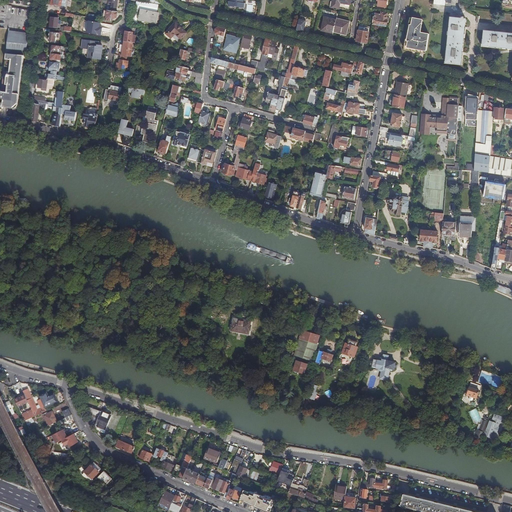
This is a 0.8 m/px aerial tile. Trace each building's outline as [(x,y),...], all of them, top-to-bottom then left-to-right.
[(110,7),(110,10),(116,11),(117,8),(117,0),(109,0),(108,6),(110,7)] [(333,0),(332,8),(350,10),(351,0),(333,0)] [(239,7),(237,7),(229,6),(230,1),(228,1),(227,7),(235,10),(238,11),(239,7)] [(2,6),(0,6),(0,8),(0,29),(9,30),(11,14),(12,9),(2,8),(2,6)] [(12,7),(12,9),(11,14),(27,17),(28,10),(12,7)] [(158,13),(140,9),(139,15),(138,17),(139,17),(138,20),(156,24),(158,13)] [(110,10),(107,10),(105,20),(111,21),(111,18),(112,19),(114,19),(117,17),(118,12),(116,11),(110,10)] [(374,17),(373,24),(376,25),(378,23),(387,25),(388,20),(387,20),(388,13),(382,12),(381,14),(376,13),(375,17),(374,17)] [(451,17),(446,62),(461,64),(466,19),(465,18),(465,16),(462,16),(462,18),(458,18),(458,14),(452,13),(451,17)] [(301,15),(297,31),(304,32),(306,26),(302,25),(302,22),(305,23),(307,17),(301,15)] [(50,27),(60,28),(60,27),(60,24),(58,24),(58,17),(57,17),(57,18),(51,18),(50,27)] [(321,29),(334,32),(337,20),(325,17),(321,29)] [(337,20),(334,32),(347,35),(350,21),(337,18),(337,20)] [(426,54),(426,51),(418,49),(415,49),(409,48),(410,42),(409,42),(411,27),(412,27),(413,19),(410,19),(406,51),(426,54)] [(426,51),(427,51),(430,34),(421,33),(423,21),(413,19),(412,27),(411,27),(409,42),(410,42),(409,48),(415,49),(415,45),(418,45),(418,49),(426,51)] [(175,34),(181,40),(187,33),(175,23),(166,33),(171,38),(175,34)] [(370,28),(360,26),(357,41),(367,43),(370,28)] [(224,42),(227,29),(219,27),(216,29),(216,34),(220,35),(219,40),(224,42)] [(0,29),(0,52),(6,53),(9,31),(9,30),(0,29)] [(511,48),(511,33),(484,30),(483,46),(511,48)] [(26,55),(29,33),(9,31),(6,53),(24,55),(26,55)] [(126,31),(124,41),(132,42),(133,32),(126,31)] [(59,38),(59,33),(50,32),(48,41),(54,42),(54,43),(55,43),(56,38),(59,38)] [(250,49),(253,35),(245,33),(242,47),(250,49)] [(225,50),(237,53),(241,39),(229,36),(225,50)] [(265,71),(267,63),(269,53),(272,40),(267,38),(263,54),(264,54),(262,63),(253,60),(251,68),(257,69),(264,71),(265,71)] [(275,54),(278,41),(272,40),(269,53),(275,54)] [(91,49),(90,58),(102,60),(104,47),(99,46),(100,42),(85,41),(84,48),(91,49)] [(124,41),(122,54),(122,56),(127,57),(130,57),(133,58),(134,53),(132,53),(133,46),(135,46),(136,43),(132,42),(124,41)] [(52,45),(51,54),(58,55),(58,53),(60,53),(61,52),(62,52),(62,46),(52,45)] [(296,59),(299,46),(295,45),(292,56),(291,56),(291,57),(296,59)] [(83,57),(90,58),(91,49),(84,48),(83,57)] [(190,52),(188,52),(181,50),(179,58),(185,60),(188,61),(190,52)] [(24,55),(6,53),(0,97),(0,98),(4,99),(3,101),(3,104),(3,106),(3,107),(13,108),(15,108),(17,107),(18,106),(18,105),(19,101),(21,82),(23,63),(24,55)] [(61,57),(68,58),(68,56),(63,55),(58,55),(51,54),(51,59),(53,60),(52,62),(60,63),(61,57)] [(117,65),(116,69),(124,71),(126,71),(128,62),(126,61),(127,57),(122,56),(121,55),(119,66),(117,65)] [(295,66),(296,59),(291,57),(290,58),(292,59),(289,71),(288,73),(287,73),(286,77),(291,79),(292,74),(294,67),(295,66)] [(213,58),(212,63),(228,67),(230,62),(219,60),(213,58)] [(354,68),(355,60),(351,59),(350,64),(343,62),(342,66),(336,65),(335,70),(352,74),(353,72),(354,68)] [(362,75),(365,62),(355,60),(354,68),(357,69),(356,73),(361,75),(362,75)] [(60,69),(60,63),(52,62),(50,62),(50,67),(48,67),(48,70),(52,71),(57,71),(58,71),(59,69),(60,69)] [(281,73),(280,72),(269,69),(271,64),(267,63),(265,71),(280,75),(281,73)] [(178,65),(177,69),(176,72),(190,75),(196,77),(202,78),(202,77),(200,76),(201,74),(192,72),(192,70),(178,65)] [(255,74),(257,69),(251,68),(240,65),(239,69),(238,72),(244,74),(245,71),(255,74)] [(292,74),(304,77),(307,78),(309,69),(305,68),(305,70),(294,67),(292,74)] [(177,69),(170,68),(169,71),(168,71),(166,78),(174,80),(175,77),(176,72),(177,69)] [(354,76),(361,78),(361,75),(356,73),(357,69),(354,68),(353,72),(355,73),(354,76)] [(220,69),(218,77),(225,79),(227,71),(220,69)] [(54,79),(59,80),(60,76),(56,75),(57,71),(52,71),(51,75),(46,74),(45,74),(45,78),(48,78),(54,79)] [(123,78),(131,80),(132,72),(126,71),(124,71),(123,78)] [(176,72),(175,77),(179,79),(182,79),(185,80),(186,78),(188,79),(189,78),(190,75),(176,72)] [(271,111),(276,112),(286,77),(280,75),(279,80),(276,79),(274,84),(280,86),(279,91),(280,91),(278,95),(274,94),(274,92),(269,91),(267,98),(272,100),(271,103),(273,104),(271,108),(272,108),(271,111)] [(45,78),(36,77),(36,82),(38,82),(38,87),(42,88),(42,90),(46,91),(47,84),(53,85),(54,79),(48,78),(45,78)] [(299,90),(302,81),(291,79),(286,77),(276,112),(276,115),(278,116),(279,110),(285,112),(289,99),(286,98),(289,87),(299,90)] [(221,87),(224,88),(225,82),(218,80),(215,89),(220,91),(221,87)] [(355,93),(358,94),(360,82),(355,80),(354,83),(350,82),(348,91),(355,93)] [(396,91),(395,95),(406,97),(409,84),(399,82),(397,91),(396,91)] [(243,94),(245,88),(234,85),(231,84),(231,87),(237,89),(235,95),(239,97),(241,93),(243,94)] [(177,93),(179,86),(173,85),(171,95),(169,101),(174,102),(175,101),(176,101),(178,96),(179,96),(180,94),(177,93)] [(134,93),(143,96),(145,90),(130,87),(129,87),(128,92),(134,93)] [(336,95),(337,91),(328,88),(324,100),(329,101),(331,94),(336,95)] [(118,101),(120,93),(106,90),(103,101),(108,102),(108,99),(118,101)] [(53,125),(60,126),(61,119),(62,105),(64,92),(59,91),(57,104),(49,102),(48,106),(54,107),(53,111),(56,111),(56,115),(53,125)] [(395,95),(393,107),(404,109),(406,97),(395,95)] [(453,103),(453,98),(450,98),(449,105),(443,104),(442,116),(422,114),(421,131),(430,132),(430,127),(438,128),(437,130),(447,131),(450,131),(449,137),(450,137),(453,103)] [(47,110),(48,106),(49,102),(33,100),(33,108),(31,120),(37,121),(39,104),(43,105),(43,109),(47,110)] [(343,113),(343,112),(345,106),(345,103),(346,101),(343,100),(341,107),(328,103),(327,109),(343,113)] [(202,110),(204,103),(199,102),(198,101),(197,104),(194,103),(193,106),(196,107),(195,113),(200,115),(202,110)] [(458,101),(453,103),(450,137),(456,137),(457,131),(458,117),(462,117),(463,106),(458,105),(458,101)] [(467,102),(466,102),(466,114),(468,115),(468,119),(475,120),(476,103),(467,103),(467,102)] [(168,105),(166,114),(177,117),(180,104),(178,104),(175,105),(173,105),(172,106),(168,105)] [(62,105),(61,119),(75,121),(76,112),(70,112),(71,106),(63,105),(62,105)] [(155,125),(156,125),(158,120),(155,119),(155,118),(156,118),(156,117),(155,117),(157,108),(148,106),(147,114),(146,116),(144,115),(142,122),(149,123),(149,124),(152,124),(151,127),(155,127),(155,125)] [(500,110),(500,108),(499,107),(497,107),(495,108),(494,122),(500,123),(500,119),(503,119),(504,110),(500,110)] [(207,112),(202,110),(200,115),(198,124),(207,126),(211,114),(207,113),(207,112)] [(494,111),(478,110),(477,126),(476,145),(475,164),(475,170),(480,171),(489,172),(511,176),(511,175),(511,159),(510,159),(501,157),(490,155),(491,146),(494,111)] [(90,134),(95,135),(98,115),(95,114),(94,115),(92,115),(91,115),(90,115),(85,115),(84,119),(86,119),(85,123),(85,125),(90,127),(90,126),(91,126),(90,134)] [(250,130),(254,117),(245,114),(243,121),(241,128),(250,130)] [(317,127),(320,116),(319,115),(318,118),(311,116),(311,117),(304,115),(303,119),(305,120),(304,123),(317,127)] [(223,132),(227,119),(219,117),(215,130),(223,132)] [(402,121),(393,119),(391,126),(400,127),(402,121)] [(410,136),(416,137),(418,124),(412,123),(411,127),(412,127),(410,136)] [(137,125),(135,134),(144,136),(143,142),(149,143),(151,134),(154,134),(156,125),(155,125),(155,127),(151,127),(152,124),(149,124),(148,128),(137,125)] [(338,136),(338,132),(340,126),(334,124),(329,143),(336,145),(338,136)] [(125,127),(120,126),(119,133),(132,136),(134,129),(130,128),(130,126),(125,125),(125,127)] [(283,135),(313,143),(314,139),(315,133),(285,125),(283,135)] [(368,129),(354,126),(352,134),(366,137),(368,129)] [(279,149),(282,136),(278,135),(278,133),(275,132),(275,131),(270,130),(266,142),(276,144),(275,148),(279,149)] [(179,144),(187,147),(190,135),(189,135),(190,132),(183,131),(183,133),(177,131),(175,136),(173,144),(174,145),(177,146),(178,145),(179,144)] [(164,153),(166,153),(172,134),(168,133),(167,139),(165,142),(164,141),(161,141),(158,151),(160,151),(164,153)] [(315,133),(314,139),(321,141),(323,135),(315,133)] [(405,139),(406,135),(392,133),(390,144),(401,146),(403,138),(405,139)] [(243,151),(244,151),(248,138),(239,135),(235,149),(236,149),(243,151)] [(340,149),(343,137),(338,136),(336,145),(335,149),(336,149),(336,148),(340,149)] [(495,146),(491,146),(490,155),(501,157),(501,154),(494,153),(495,146)] [(210,150),(205,148),(200,163),(206,165),(207,162),(213,164),(216,152),(210,150)] [(238,171),(243,151),(236,149),(235,153),(238,154),(234,166),(226,164),(223,173),(229,174),(231,175),(233,175),(234,175),(235,170),(238,171)] [(199,154),(190,151),(187,160),(196,162),(199,154)] [(401,152),(394,151),(392,161),(400,162),(401,152)] [(352,159),(351,163),(351,165),(361,166),(362,158),(358,158),(358,156),(357,156),(357,158),(352,157),(352,159)] [(384,177),(385,177),(401,180),(403,165),(375,160),(374,162),(389,165),(388,169),(393,170),(399,171),(399,176),(392,174),(385,173),(384,177)] [(252,180),(257,162),(256,162),(253,172),(248,170),(249,167),(245,166),(245,169),(239,167),(236,176),(252,181),(252,180)] [(260,163),(257,162),(252,180),(255,181),(255,182),(265,185),(265,182),(267,182),(268,179),(266,178),(267,176),(259,173),(261,165),(260,165),(260,163)] [(327,180),(332,181),(335,171),(341,171),(342,167),(330,165),(328,175),(327,180)] [(323,196),(327,180),(328,175),(316,172),(315,178),(311,193),(323,196)] [(372,175),(370,186),(372,186),(373,181),(374,182),(373,187),(375,187),(375,188),(377,189),(378,188),(380,188),(381,179),(384,180),(385,177),(384,177),(372,175)] [(392,179),(385,178),(384,185),(391,186),(392,179)] [(265,199),(268,200),(268,198),(272,199),(276,184),(270,182),(265,199)] [(507,197),(507,183),(487,183),(486,196),(507,197)] [(344,197),(354,199),(356,189),(351,188),(351,187),(350,187),(350,188),(346,187),(344,197)] [(291,206),(297,208),(300,195),(301,193),(295,191),(293,199),(291,198),(289,202),(292,203),(291,206)] [(300,195),(297,208),(303,209),(304,205),(306,205),(307,200),(305,200),(306,196),(300,195)] [(391,210),(392,211),(395,211),(395,212),(396,212),(396,213),(396,214),(399,214),(400,214),(400,213),(401,213),(401,211),(407,212),(409,201),(408,201),(409,198),(405,198),(404,201),(403,200),(404,198),(394,196),(394,198),(390,197),(389,203),(390,203),(389,205),(391,206),(391,210)] [(319,212),(323,213),(324,213),(326,208),(326,205),(327,202),(326,201),(322,200),(319,212)] [(347,210),(355,211),(356,204),(349,202),(347,210)] [(345,227),(348,227),(349,224),(350,224),(352,212),(347,211),(346,215),(343,214),(342,221),(345,222),(344,223),(346,223),(345,227)] [(472,230),(476,230),(477,215),(475,214),(475,216),(460,215),(460,228),(459,232),(459,240),(472,240),(472,230)] [(366,229),(366,232),(375,235),(377,226),(375,226),(376,223),(374,222),(375,219),(367,218),(365,229),(366,229)] [(445,238),(455,238),(456,223),(443,222),(442,235),(445,235),(445,238)] [(511,225),(506,224),(504,224),(502,232),(511,233),(511,225)] [(421,241),(425,241),(429,241),(430,231),(422,230),(421,241)] [(438,231),(430,231),(429,241),(433,242),(437,242),(438,231)] [(500,246),(500,247),(498,258),(505,259),(507,244),(503,243),(502,246),(500,246)] [(495,246),(491,268),(496,269),(498,261),(498,258),(500,247),(495,246)] [(511,294),(511,289),(497,284),(495,289),(511,296),(511,294)] [(231,332),(251,336),(254,320),(232,315),(232,318),(233,319),(231,332)] [(317,344),(320,336),(304,330),(295,355),(314,361),(315,359),(313,358),(317,344)] [(355,346),(357,343),(350,341),(349,344),(345,343),(341,353),(354,357),(358,347),(355,346)] [(320,351),(316,362),(320,364),(322,358),(332,361),(333,355),(331,355),(327,353),(320,351)] [(384,355),(383,358),(383,360),(382,361),(374,360),(374,364),(371,364),(370,367),(382,369),(380,379),(385,380),(387,370),(388,369),(390,370),(392,371),(393,370),(393,369),(394,369),(394,367),(395,365),(395,363),(388,361),(389,356),(384,355)] [(304,374),(308,364),(297,360),(293,370),(304,374)] [(480,380),(499,388),(503,377),(484,370),(480,380)] [(316,389),(317,386),(313,384),(308,397),(314,399),(316,394),(312,393),(314,388),(316,389)] [(477,399),(481,388),(471,384),(467,395),(477,399)] [(28,389),(24,391),(24,393),(25,395),(29,402),(32,410),(35,417),(47,411),(45,408),(42,400),(38,401),(40,405),(36,406),(28,389)] [(40,396),(42,400),(45,408),(58,402),(55,394),(49,396),(47,393),(40,396)] [(25,395),(15,400),(19,407),(29,402),(25,395)] [(92,420),(91,425),(94,430),(95,427),(101,413),(101,412),(90,408),(88,409),(87,412),(89,419),(92,420)] [(26,421),(33,418),(35,417),(32,410),(22,415),(24,418),(26,421)] [(49,426),(57,422),(53,412),(44,416),(49,426)] [(101,413),(95,427),(100,429),(101,427),(107,430),(112,417),(101,413)] [(66,422),(73,419),(72,415),(67,418),(66,418),(58,421),(60,424),(65,422),(66,422)] [(500,424),(502,419),(497,417),(494,423),(493,424),(490,423),(484,437),(490,439),(493,433),(496,434),(498,429),(497,428),(497,427),(498,427),(499,424),(500,424)] [(445,428),(446,424),(433,420),(432,423),(445,428)] [(479,431),(483,432),(487,422),(482,420),(479,430),(479,431)] [(119,442),(116,448),(124,452),(124,451),(132,454),(135,447),(123,442),(122,443),(119,442)] [(154,455),(154,456),(157,458),(158,456),(164,459),(165,458),(166,458),(168,455),(168,454),(165,452),(164,451),(162,450),(160,450),(157,449),(154,455)] [(212,450),(208,449),(204,459),(217,463),(221,454),(217,452),(217,451),(213,449),(212,450)] [(143,450),(140,457),(140,458),(149,462),(150,459),(152,460),(154,456),(154,455),(143,450)] [(166,458),(165,462),(163,467),(172,471),(174,466),(173,465),(175,458),(168,455),(166,458)] [(180,476),(184,478),(188,469),(192,459),(193,458),(187,456),(182,467),(184,467),(180,476)] [(242,462),(235,459),(230,472),(233,474),(235,467),(239,469),(242,462)] [(228,462),(222,460),(219,468),(224,471),(224,470),(227,463),(228,462)] [(92,465),(100,472),(102,470),(94,462),(92,465)] [(283,470),(284,466),(274,462),(272,469),(271,469),(270,472),(274,473),(274,472),(278,474),(277,477),(279,478),(280,476),(283,470)] [(93,479),(100,472),(92,465),(85,472),(93,479)] [(254,467),(250,465),(248,469),(245,478),(248,480),(254,467)] [(241,475),(237,474),(237,475),(245,478),(248,469),(244,468),(241,475)] [(191,481),(190,483),(193,484),(193,482),(196,484),(200,475),(200,474),(188,469),(184,478),(191,481)] [(256,480),(259,473),(253,470),(250,477),(256,480)] [(105,472),(102,474),(99,477),(106,485),(112,479),(105,472)] [(226,494),(224,498),(227,499),(229,494),(228,493),(229,491),(228,491),(231,486),(232,487),(237,475),(233,474),(230,481),(229,484),(224,481),(220,491),(226,494)] [(200,475),(196,484),(210,489),(211,487),(214,479),(214,478),(212,477),(210,480),(200,475)] [(211,487),(220,491),(224,481),(218,479),(217,480),(215,485),(213,485),(216,479),(214,479),(211,487)] [(300,487),(292,484),(289,493),(300,497),(305,499),(310,479),(309,479),(308,481),(304,479),(302,487),(301,488),(300,488),(300,487)] [(388,481),(384,480),(383,484),(382,489),(387,490),(387,491),(394,492),(396,484),(392,484),(391,489),(387,488),(388,481)] [(347,488),(336,486),(334,499),(345,501),(346,494),(347,488)] [(177,491),(168,487),(160,503),(170,508),(175,498),(172,496),(173,495),(174,495),(177,491)] [(229,494),(227,499),(230,501),(232,497),(238,500),(241,494),(238,492),(239,491),(234,490),(231,489),(229,494)] [(368,490),(362,489),(360,497),(366,499),(368,490)] [(243,493),(240,501),(265,511),(267,511),(268,511),(271,511),(275,501),(255,493),(254,495),(248,493),(243,493)] [(346,494),(345,501),(344,508),(355,509),(356,499),(352,498),(353,495),(346,494)] [(473,511),(404,495),(401,505),(400,505),(400,506),(401,506),(401,507),(409,509),(408,510),(412,511),(412,509),(422,511),(473,511)] [(182,498),(176,496),(175,498),(170,508),(170,510),(174,511),(178,511),(181,506),(179,504),(182,498)] [(191,511),(194,506),(197,500),(193,498),(188,508),(186,507),(183,511),(191,511)] [(206,504),(197,500),(194,506),(203,510),(206,504)]
